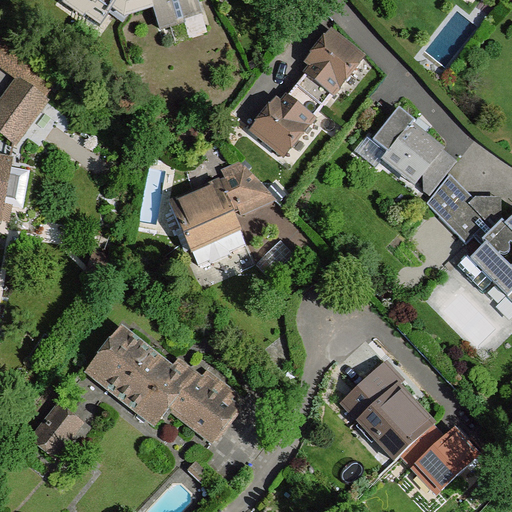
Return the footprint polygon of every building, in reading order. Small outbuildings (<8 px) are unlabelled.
[(69,0),(61,10),(102,32),(112,21),(126,23),(157,14),(164,34),(209,18),(202,0),(69,0)] [(0,68),(17,83),(0,105),(0,133),(16,147),(54,104),(27,83),(38,67),(0,39),(0,68)] [(331,39),(252,137),(293,170),(372,71),(331,39)] [(429,196),(455,161),(413,130),(417,124),(401,111),(376,143),(391,154),(385,162),(429,196)] [(0,223),(3,224),(15,163),(0,159),(0,223)] [(191,256),(248,237),(242,221),(277,205),(239,167),(214,188),(172,203),(191,256)] [(474,201),(452,181),(428,209),(465,247),(474,238),(483,248),(472,262),(511,305),(511,219),(506,226),(503,199),(474,201)] [(174,372),(125,333),(89,377),(161,431),(173,415),(213,449),(249,405),(207,375),(202,382),(181,365),(174,372)] [(447,438),(381,371),(345,406),(400,462),(407,455),(442,491),(479,454),(456,430),(447,438)] [(60,408),(30,443),(56,465),(85,426),(60,408)]
